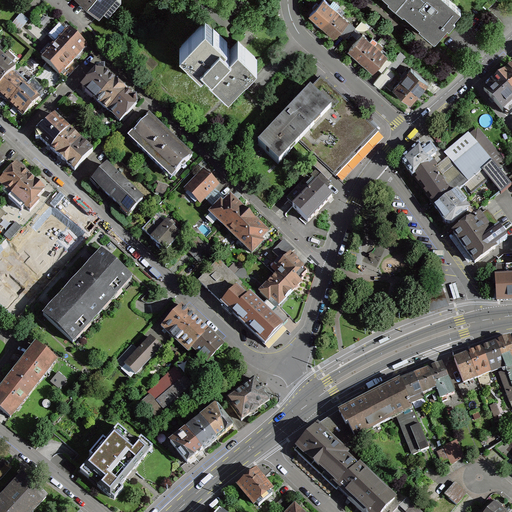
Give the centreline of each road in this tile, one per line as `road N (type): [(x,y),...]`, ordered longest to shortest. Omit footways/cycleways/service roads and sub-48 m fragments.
road 1 (residential): [(284,365),(245,349),(0,121)]
road 2 (residential): [(330,267),(144,94)]
road 3 (residential): [(481,322),(471,290),(376,162)]
road 4 (secondary): [(311,399),(390,353),(481,322)]
road 5 (residential): [(404,133),(298,34),(287,0)]
road 6 (residential): [(404,133),(511,40)]
road 7 (residential): [(0,439),(96,511)]
